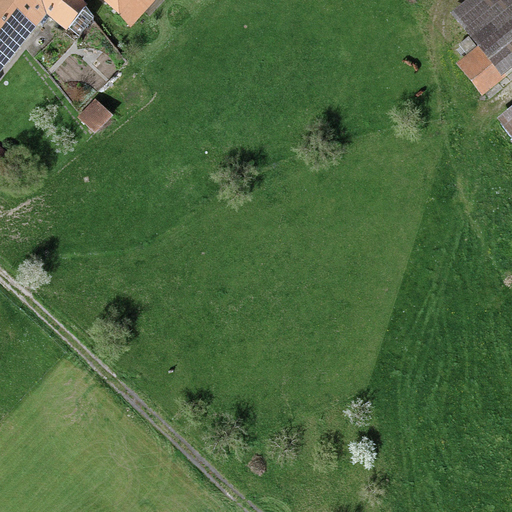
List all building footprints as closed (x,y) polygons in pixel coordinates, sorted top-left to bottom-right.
[(43,28),(52,18),(69,32),(86,11),(75,0),(0,0),(0,59),(33,20),(43,28)] [(103,0),(124,18),(140,0),(103,0)] [(511,0),(461,0),(453,6),(484,48),(461,64),(475,83),(509,58),(504,51),(511,44),(511,0)] [(469,37),(458,46),(465,55),(476,46),(469,37)] [(168,114),(181,100),(186,104),(199,89),(173,65),(159,80),(167,87),(154,101),(168,114)] [(511,98),(500,106),(511,123),(511,98)] [(98,102),(79,119),(93,134),(112,117),(98,102)] [(0,148),(0,172),(6,177),(18,161),(0,148)] [(496,224),(511,206),(511,178),(485,152),(454,185),(496,224)]
